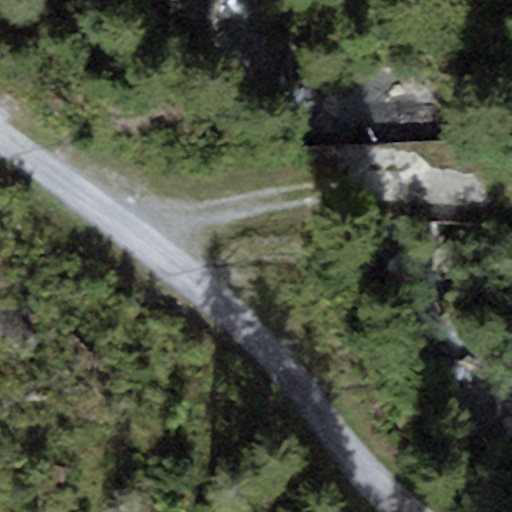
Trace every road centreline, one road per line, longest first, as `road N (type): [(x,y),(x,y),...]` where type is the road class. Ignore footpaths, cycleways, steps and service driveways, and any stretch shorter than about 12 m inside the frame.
road 1 (track): [(0,136),(280,351),(410,511)]
road 2 (track): [(123,227),(350,188),(511,201)]
